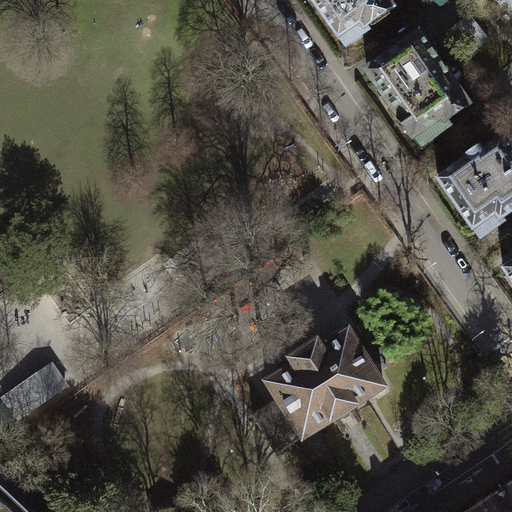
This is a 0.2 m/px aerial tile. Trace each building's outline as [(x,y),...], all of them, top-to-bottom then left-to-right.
[(310,0),(346,48),(368,32),(366,28),(392,9),(385,0),(310,0)] [(488,36),(472,18),(460,27),(477,46),(488,36)] [(419,36),(366,73),(398,118),(397,124),(405,134),(409,134),(413,139),(429,128),(436,138),(451,128),(446,121),(467,105),(419,36)] [(466,161),(437,182),(480,240),(503,223),(501,220),(511,212),(511,153),(501,138),(482,152),(479,148),(464,159),(466,161)] [(511,261),(502,268),(511,282),(511,261)] [(357,406),(385,388),(348,331),(321,348),(317,341),(289,359),(293,366),(266,383),(278,401),(253,416),(278,454),(302,439),(302,440),(330,422),(331,423),(357,407),(357,406)] [(54,362),(1,397),(18,422),(71,387),(54,362)] [(511,511),(511,486),(491,502),(498,511),(511,511)] [(0,511),(25,511),(0,488),(0,511)] [(498,511),(491,502),(475,511),(498,511)]
